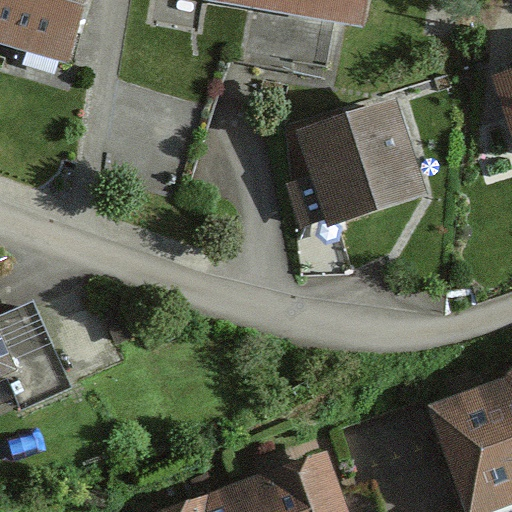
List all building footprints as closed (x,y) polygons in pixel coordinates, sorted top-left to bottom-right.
[(0,45),(70,66),(89,0),(6,0),(0,22),(0,45)] [(253,25),(256,0),(158,0),(157,10),(253,25)] [(348,41),(355,0),(256,0),(253,25),(348,41)] [(511,84),(490,92),(511,160),(511,84)] [(391,121),(299,144),(323,235),(414,212),(391,121)] [(0,420),(63,397),(39,331),(0,345),(0,420)] [(507,409),(412,436),(434,511),(498,511),(511,508),(511,373),(498,378),(507,409)] [(335,511),(321,472),(210,511),(335,511)]
